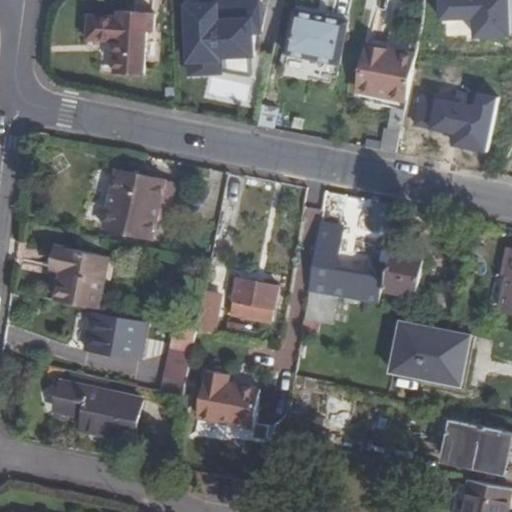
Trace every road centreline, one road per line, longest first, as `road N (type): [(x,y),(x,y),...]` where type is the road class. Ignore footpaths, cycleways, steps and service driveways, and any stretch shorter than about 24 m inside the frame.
road 1 (tertiary): [(15,100),(511,201)]
road 2 (residential): [(196,511),(121,477),(0,454)]
